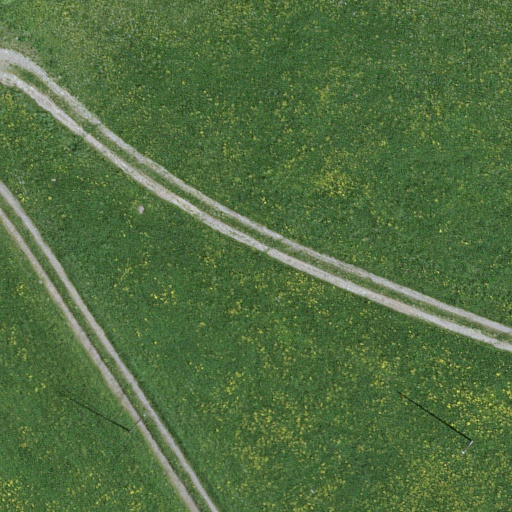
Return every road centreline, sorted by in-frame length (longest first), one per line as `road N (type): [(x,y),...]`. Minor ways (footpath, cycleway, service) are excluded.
road 1 (track): [(511,340),(212,218),(0,58)]
road 2 (track): [(0,206),(201,511)]
